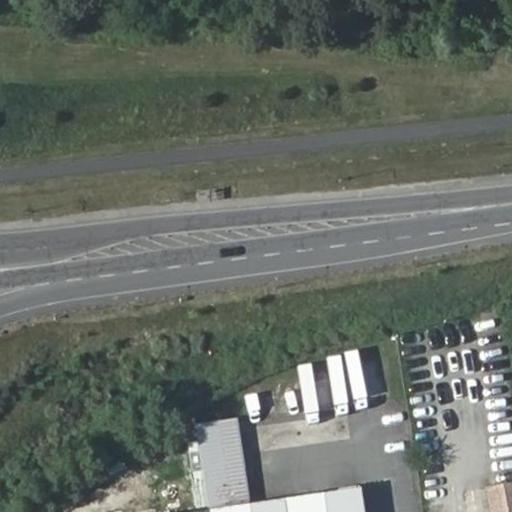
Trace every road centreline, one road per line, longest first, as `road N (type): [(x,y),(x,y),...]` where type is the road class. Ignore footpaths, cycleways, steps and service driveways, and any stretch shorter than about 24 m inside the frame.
road 1 (secondary): [(498,206),(245,216),(140,225),(55,247),(0,248)]
road 2 (secondary): [(247,247),(498,206)]
road 3 (motorway): [(0,307),(247,247)]
road 4 (secondary): [(0,281),(247,247)]
road 5 (unknown): [(382,511),(371,442),(354,428),(273,434)]
